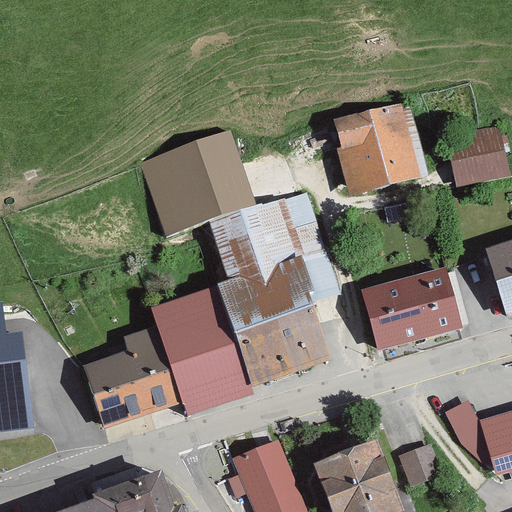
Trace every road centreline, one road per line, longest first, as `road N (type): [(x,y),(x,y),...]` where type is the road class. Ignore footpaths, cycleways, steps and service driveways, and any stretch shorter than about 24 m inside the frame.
road 1 (residential): [(175,442),(511,344)]
road 2 (residential): [(175,442),(0,499)]
